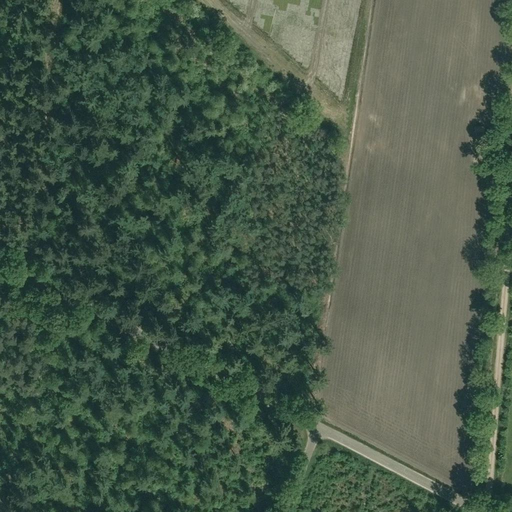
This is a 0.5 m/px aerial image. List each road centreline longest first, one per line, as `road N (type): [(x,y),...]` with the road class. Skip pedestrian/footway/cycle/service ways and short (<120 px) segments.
road 1 (unclassified): [(316,425),(0,262)]
road 2 (track): [(485,511),(511,187)]
road 3 (unclassified): [(482,511),(316,425)]
